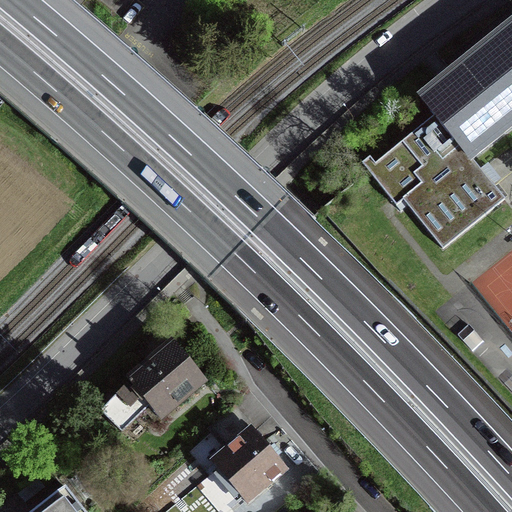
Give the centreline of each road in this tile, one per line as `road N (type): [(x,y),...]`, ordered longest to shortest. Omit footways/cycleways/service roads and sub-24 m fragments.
road 1 (motorway): [(511,476),(261,220),(13,0)]
road 2 (motorway): [(0,43),(294,310),(487,511)]
road 3 (tertiary): [(0,419),(372,68),(463,0)]
road 4 (residential): [(383,511),(238,357)]
